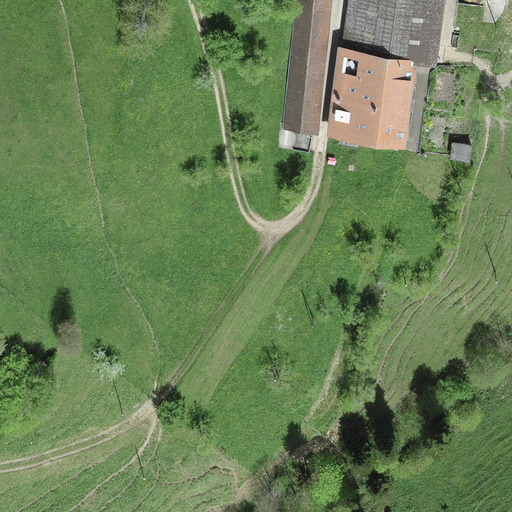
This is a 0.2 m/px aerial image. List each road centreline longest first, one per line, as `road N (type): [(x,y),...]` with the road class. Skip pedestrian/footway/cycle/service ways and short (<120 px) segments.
road 1 (motorway): [(155,0),(511,479)]
road 2 (track): [(337,29),(314,195),(303,219),(267,230),(245,210),(186,0)]
